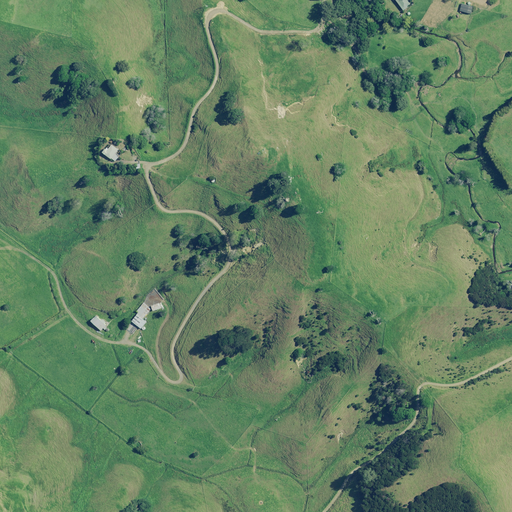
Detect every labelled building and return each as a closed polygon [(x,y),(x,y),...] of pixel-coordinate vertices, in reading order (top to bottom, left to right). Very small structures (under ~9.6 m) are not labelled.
[(410,4),(407,0),(396,0),(404,10),(408,7),(408,6),(410,4)] [(473,7),(462,4),(460,11),(471,14),(473,7)] [(119,150),(112,145),(109,149),(107,147),(103,153),(111,159),(111,158),(115,161),(118,157),(115,155),(119,150)] [(151,309),(144,303),(135,313),(138,315),(132,321),(141,329),(146,322),(143,319),(151,309)] [(107,328),(105,326),(106,325),(105,324),(106,322),(103,320),(101,321),(96,316),(91,321),(101,331),(103,328),(105,330),(107,328)]
